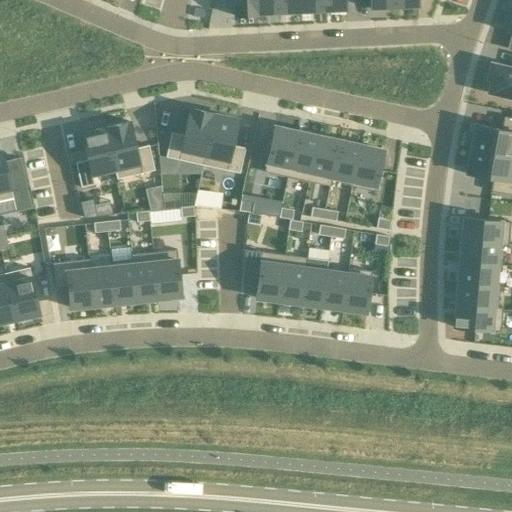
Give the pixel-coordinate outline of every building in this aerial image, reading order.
[(256,0),(232,0),(234,16),(257,15),(256,0)] [(278,0),(256,0),(257,15),(279,14),(278,0)] [(299,0),(278,0),(279,14),(300,13),(299,0)] [(321,0),(299,0),(300,13),(322,12),(321,0)] [(344,0),(321,0),(322,12),(345,11),(344,0)] [(393,0),(370,0),(371,9),(394,8),(393,0)] [(417,0),(393,0),(394,8),(418,7),(417,0)] [(511,68),(490,63),(487,78),(491,79),(488,92),(506,96),(506,99),(511,100),(511,68)] [(171,131),(165,157),(178,159),(180,150),(204,155),(213,113),(189,108),(183,134),(171,131)] [(213,113),(204,155),(229,161),(227,170),(239,173),(245,147),(232,145),(238,119),(213,113)] [(471,133),(468,149),(511,156),(511,118),(503,117),(501,129),(474,125),(474,126),(473,134),(471,133)] [(130,121),(105,127),(115,169),(139,163),(142,173),(154,170),(148,145),(136,147),(130,121)] [(274,126),(266,163),(289,168),(297,131),(274,126)] [(87,159),(75,162),(81,187),(93,184),(91,174),(115,169),(105,127),(81,133),(87,159)] [(297,131),(289,168),(310,172),(318,136),(297,131)] [(318,136),(310,172),(331,177),(339,141),(318,136)] [(339,141),(331,177),(352,181),(360,145),(339,141)] [(360,145),(352,181),(376,186),(383,150),(360,145)] [(511,156),(468,149),(465,164),(468,165),(466,172),(466,174),(492,179),(490,191),(511,195),(511,180),(509,180),(511,160),(511,156)] [(1,151),(0,151),(0,190),(10,188),(1,151)] [(91,201),(79,204),(81,215),(82,219),(83,219),(109,216),(107,204),(92,207),(91,201)] [(239,203),(239,213),(246,213),(252,213),(252,203),(239,203)] [(193,206),(181,207),(182,210),(182,217),(194,216),(193,206)] [(312,207),(310,217),(322,219),(324,209),(312,207)] [(280,208),(278,218),(288,219),(290,220),(291,210),(280,208)] [(324,209),(322,219),(334,221),(336,211),(324,209)] [(182,210),(149,213),(150,225),(183,222),(182,217),(182,210)] [(148,211),(136,212),(138,222),(149,221),(148,211)] [(246,213),(246,224),(259,224),(259,213),(252,213),(246,213)] [(377,218),(376,228),(389,230),(390,220),(377,218)] [(463,218),(461,240),(498,243),(500,221),(463,218)] [(288,219),(286,229),(298,231),(300,221),(290,220),(288,219)] [(118,220),(106,221),(107,231),(119,230),(118,220)] [(106,221),(94,223),(95,233),(107,231),(106,221)] [(318,225),(317,234),(329,236),(330,227),(318,225)] [(330,227),(329,236),(341,238),(342,229),(330,227)] [(375,234),(373,244),(386,246),(388,236),(375,234)] [(5,237),(0,238),(0,249),(0,250),(8,248),(5,237)] [(461,240),(459,262),(496,265),(498,243),(461,240)] [(129,247),(112,249),(113,260),(131,259),(129,247)] [(357,271),(380,272),(381,254),(357,253),(357,271)] [(177,259),(154,262),(158,298),(181,296),(177,259)] [(259,261),(254,298),(263,299),(277,301),(282,264),(259,261)] [(154,262),(132,264),(136,301),(158,298),(154,262)] [(459,262),(458,283),(494,287),(496,265),(459,262)] [(132,264),(111,266),(115,303),(136,301),(132,264)] [(282,264),(277,301),(298,304),(303,267),(282,264)] [(111,266),(89,268),(93,305),(115,303),(111,266)] [(303,267),(298,304),(320,307),(325,270),(303,267)] [(89,268),(65,271),(69,308),(93,305),(89,268)] [(325,270),(320,307),(341,309),(346,273),(325,270)] [(346,273),(341,309),(366,313),(366,311),(366,307),(367,301),(370,276),(346,273)] [(31,277),(8,283),(16,320),(39,314),(31,277)] [(8,283),(0,284),(0,323),(16,320),(8,283)] [(458,283),(456,305),(493,308),(494,287),(458,283)] [(456,305),(454,327),(491,331),(493,308),(456,305)]
